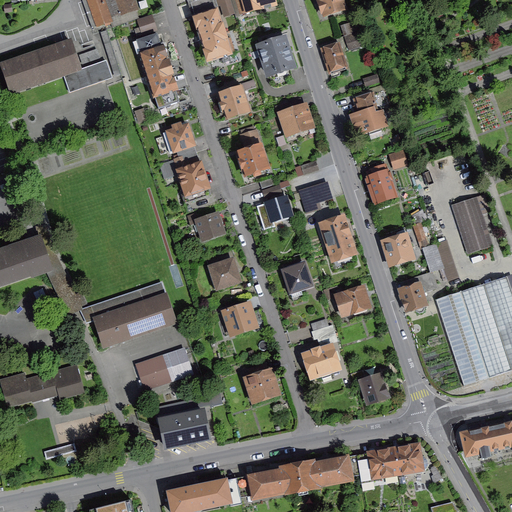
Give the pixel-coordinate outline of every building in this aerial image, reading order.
[(106,0),(82,0),(93,28),(114,20),(106,0)] [(130,0),(106,0),(114,20),(135,13),(130,0)] [(232,0),(219,0),(225,17),(237,13),(232,0)] [(278,9),(274,0),(239,0),(245,19),(278,9)] [(342,0),(316,0),(322,20),(346,13),(342,0)] [(193,22),(199,42),(224,34),(217,14),(193,22)] [(151,18),(137,23),(141,36),(155,31),(151,18)] [(349,25),(340,27),(347,52),(364,47),(360,33),(352,35),(349,25)] [(199,42),(206,62),(230,54),(224,34),(199,42)] [(286,39),(257,49),(267,80),(297,70),(286,39)] [(71,73),(80,70),(74,52),(83,49),(82,44),(79,45),(78,40),(71,43),(70,42),(61,45),(2,65),(11,93),(64,76),(71,73)] [(340,45),(321,51),(329,77),(349,71),(340,45)] [(139,56),(146,79),(170,71),(163,49),(139,56)] [(99,64),(80,70),(71,73),(64,76),(70,93),(105,81),(99,64)] [(146,79),(154,102),(177,94),(170,71),(146,79)] [(365,80),(368,89),(382,84),(378,75),(365,80)] [(241,88),(219,95),(228,122),(249,115),(241,88)] [(371,95),(353,101),(357,112),(347,115),(355,139),(388,129),(383,113),(377,115),(371,95)] [(307,104),(277,113),(285,139),(315,130),(307,104)] [(188,126),(165,134),(172,156),(195,148),(188,126)] [(262,147),(238,154),(246,181),(270,175),(262,147)] [(403,152),(388,156),(393,173),(408,169),(403,152)] [(299,173),(319,170),(318,163),(298,166),(299,173)] [(186,202),(210,195),(200,164),(176,171),(186,202)] [(387,172),(365,179),(374,206),(396,200),(387,172)] [(328,182),(299,191),(306,213),(318,209),(317,204),(333,199),(328,182)] [(286,198),(257,207),(264,230),(275,227),(273,221),(291,215),(286,198)] [(477,200),(453,207),(468,257),(492,250),(477,200)] [(216,215),(197,221),(203,239),(222,232),(216,215)] [(344,217),(317,226),(330,265),(357,256),(344,217)] [(62,267),(47,226),(44,227),(41,229),(40,238),(50,269),(71,313),(87,307),(82,295),(76,297),(62,267)] [(408,235),(385,242),(392,264),(414,257),(408,235)] [(0,285),(32,274),(32,276),(50,269),(45,254),(40,238),(0,251),(0,285)] [(446,241),(436,244),(443,268),(447,281),(458,277),(446,241)] [(443,268),(436,244),(423,249),(431,272),(443,268)] [(234,260),(208,269),(217,294),(243,285),(234,260)] [(304,266),(282,275),(292,300),(314,292),(304,266)] [(417,285),(400,290),(407,311),(416,309),(416,312),(420,313),(423,312),(424,309),(423,306),(426,305),(422,292),(436,287),(431,272),(415,277),(417,285)] [(511,292),(507,277),(436,300),(464,386),(511,370),(511,292)] [(175,323),(162,283),(91,307),(93,314),(95,320),(104,347),(175,323)] [(364,288),(334,298),(341,320),(371,311),(364,288)] [(247,305),(226,312),(233,334),(254,328),(247,305)] [(93,314),(91,307),(80,311),(85,324),(95,320),(93,314)] [(316,339),(320,338),(335,333),(332,326),(313,332),(316,339)] [(335,333),(320,338),(322,346),(337,341),(335,333)] [(312,353),(305,355),(312,377),(320,375),(322,379),(331,376),(330,372),(338,369),(330,347),(319,350),(319,348),(312,351),(312,353)] [(184,350),(137,366),(141,378),(145,389),(192,373),(184,350)] [(266,365),(246,371),(252,391),(249,392),(252,402),(276,394),(266,365)] [(24,373),(0,380),(8,408),(32,401),(30,394),(56,387),(60,399),(84,393),(76,366),(26,380),(24,373)] [(380,376),(361,382),(368,403),(387,396),(380,376)] [(209,396),(164,406),(166,415),(185,410),(185,409),(196,406),(196,408),(211,405),(209,396)] [(161,421),(166,446),(208,438),(202,412),(182,417),(161,421)] [(483,429),(462,434),(467,455),(481,452),(482,458),(491,456),(490,450),(511,445),(511,440),(511,434),(508,435),(505,424),(487,428),(487,425),(484,425),(482,426),(483,429)] [(74,445),(45,452),(47,458),(75,451),(74,445)] [(406,447),(394,449),(398,474),(425,470),(428,466),(427,461),(423,457),(421,457),(418,445),(406,447)] [(375,452),(356,455),(360,475),(360,480),(368,479),(367,474),(372,473),(373,478),(398,474),(394,449),(375,452)] [(332,459),(308,464),(313,487),(351,480),(351,477),(360,475),(356,455),(332,459)] [(298,466),(287,468),(292,491),(313,487),(308,464),(298,466)] [(262,473),(236,478),(240,498),(252,496),(253,498),(292,491),(287,468),(262,473)] [(202,485),(168,492),(172,511),(186,511),(230,503),(231,507),(242,504),(240,498),(236,478),(202,485)] [(134,511),(131,500),(90,510),(90,511),(134,511)] [(459,511),(457,501),(433,506),(434,511),(459,511)]
